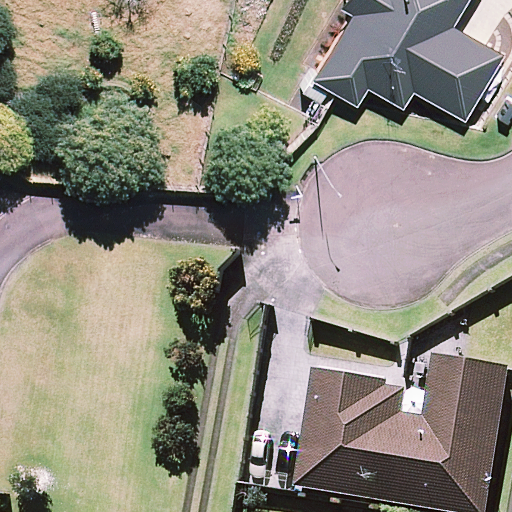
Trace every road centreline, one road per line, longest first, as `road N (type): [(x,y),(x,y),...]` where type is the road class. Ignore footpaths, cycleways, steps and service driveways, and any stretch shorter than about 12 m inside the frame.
road 1 (residential): [(384,222),(73,210),(42,218),(0,246)]
road 2 (residential): [(511,191),(384,222)]
